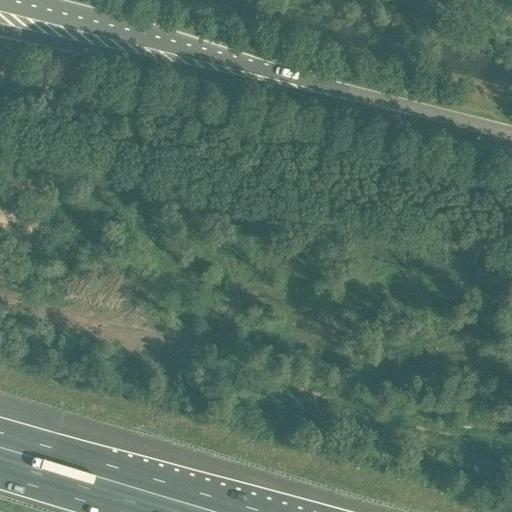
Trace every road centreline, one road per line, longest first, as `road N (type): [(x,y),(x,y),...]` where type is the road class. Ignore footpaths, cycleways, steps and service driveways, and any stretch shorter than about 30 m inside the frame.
road 1 (primary): [(0,18),(511,145)]
road 2 (motorway): [(258,511),(0,438)]
road 3 (motorway): [(138,511),(0,465)]
